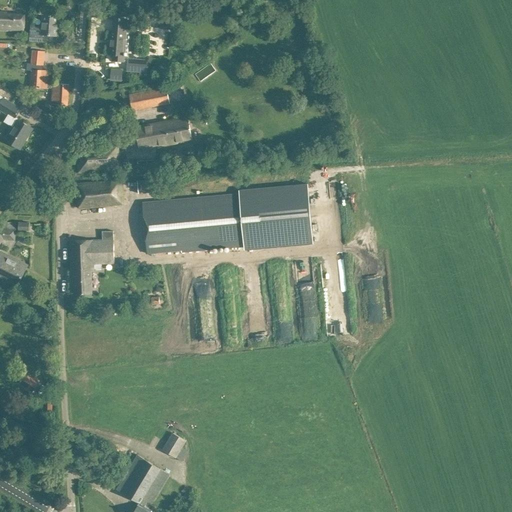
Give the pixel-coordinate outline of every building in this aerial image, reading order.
[(132,10),(145,6),(143,0),(133,0),(130,1),(132,10)] [(0,29),(24,30),(24,14),(6,14),(6,12),(0,12),(0,29)] [(42,27),(31,26),(30,41),(42,42),(43,35),(57,36),(59,15),(43,14),(42,27)] [(109,54),(113,55),(113,61),(124,61),(126,32),(124,31),(125,19),(114,18),(113,31),(111,30),(109,54)] [(2,33),(1,39),(15,42),(17,36),(2,33)] [(31,87),(48,88),(48,81),(47,81),(48,71),(42,70),(43,65),(45,51),(32,50),(31,63),(28,63),(27,70),(32,70),(31,87)] [(148,59),(127,58),(126,70),(147,71),(148,59)] [(54,82),(48,81),(48,88),(53,88),(51,104),(57,105),(56,107),(63,108),(63,105),(67,106),(69,84),(54,83),(54,82)] [(132,111),(142,109),(170,104),(167,87),(129,94),(132,111)] [(0,95),(0,109),(1,110),(0,111),(0,127),(0,128),(10,134),(9,134),(6,140),(11,143),(19,149),(32,128),(23,123),(18,120),(15,118),(21,108),(4,98),(0,95)] [(140,149),(149,148),(192,140),(187,118),(135,127),(140,149)] [(78,173),(88,172),(119,170),(117,145),(76,148),(78,173)] [(139,193),(168,190),(166,177),(138,180),(139,193)] [(79,208),(89,207),(120,204),(118,180),(76,184),(79,208)] [(239,193),(143,202),(148,253),(244,244),(244,250),(313,244),(308,183),(282,186),(239,190),(239,193)] [(0,243),(4,239),(9,239),(10,223),(0,222),(0,243)] [(29,230),(29,223),(19,222),(18,230),(29,230)] [(74,294),(84,294),(92,293),(91,270),(102,270),(102,264),(115,263),(114,231),(102,231),(102,239),(70,241),(71,271),(73,271),(74,294)] [(0,280),(16,288),(27,265),(0,251),(0,280)] [(319,327),(316,265),(303,266),(306,328),(319,327)] [(160,304),(160,296),(152,296),(152,304),(160,304)] [(31,377),(21,371),(15,381),(25,388),(24,388),(32,393),(40,380),(32,376),(31,377)] [(163,448),(176,456),(186,438),(173,431),(163,448)] [(133,511),(149,511),(150,509),(148,508),(168,474),(137,455),(116,489),(139,503),(133,511)]
